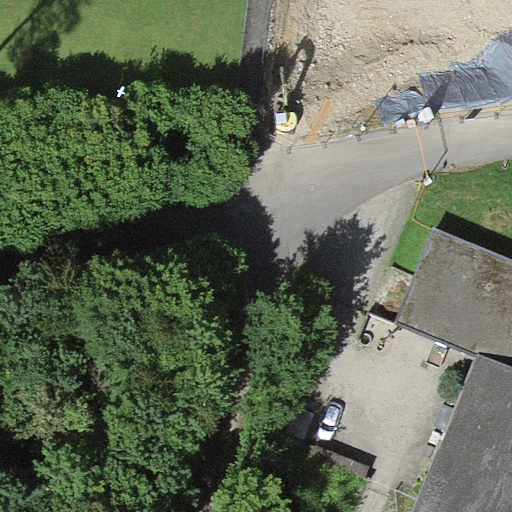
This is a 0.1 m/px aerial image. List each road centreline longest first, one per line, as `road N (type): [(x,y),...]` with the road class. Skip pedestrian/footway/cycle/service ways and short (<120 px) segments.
road 1 (track): [(290,184),(202,511)]
road 2 (track): [(290,184),(0,281)]
road 3 (residential): [(511,132),(403,143),(290,184)]
